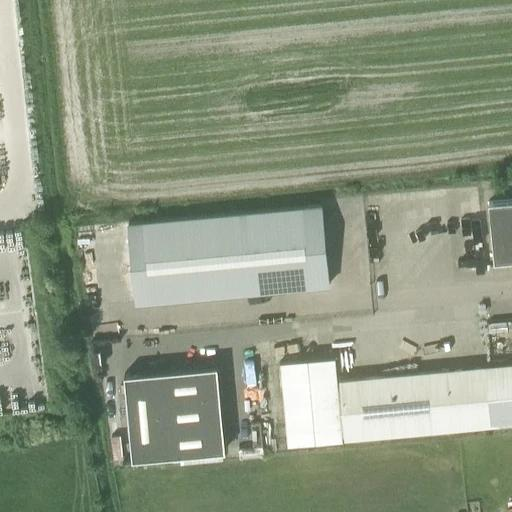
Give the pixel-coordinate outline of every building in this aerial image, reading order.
[(511,199),(488,202),(494,261),(511,259),(511,199)] [(321,204),(130,222),(102,224),(109,304),(137,301),(329,283),(321,204)] [(511,362),(491,364),(496,424),(511,422),(511,362)] [(124,373),(132,458),(225,449),(217,364),(124,373)] [(458,427),(453,368),(337,379),(343,438),(458,427)]
